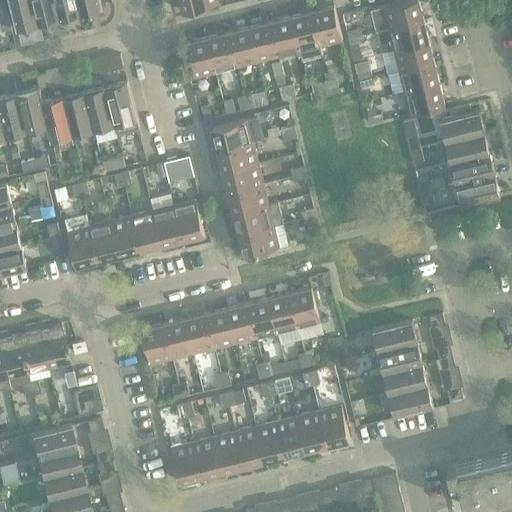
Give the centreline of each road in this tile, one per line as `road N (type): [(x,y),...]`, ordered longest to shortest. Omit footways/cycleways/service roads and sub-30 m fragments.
road 1 (residential): [(404,449),(492,426),(451,254),(511,239)]
road 2 (residential): [(164,511),(404,449)]
road 3 (residential): [(142,511),(90,306)]
road 4 (residential): [(0,69),(138,30)]
road 5 (residential): [(90,306),(224,274)]
road 6 (residential): [(138,30),(272,0)]
road 7 (residential): [(168,150),(138,30)]
